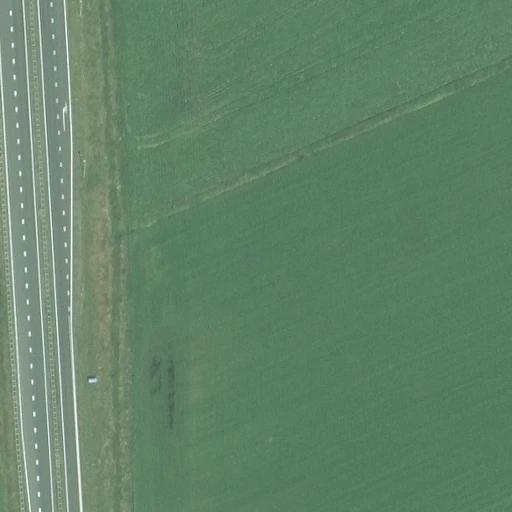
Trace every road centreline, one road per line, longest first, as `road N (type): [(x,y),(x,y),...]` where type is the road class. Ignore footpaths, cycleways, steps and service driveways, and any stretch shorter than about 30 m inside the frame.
road 1 (trunk): [(75,511),(43,0)]
road 2 (trunk): [(15,0),(45,511)]
